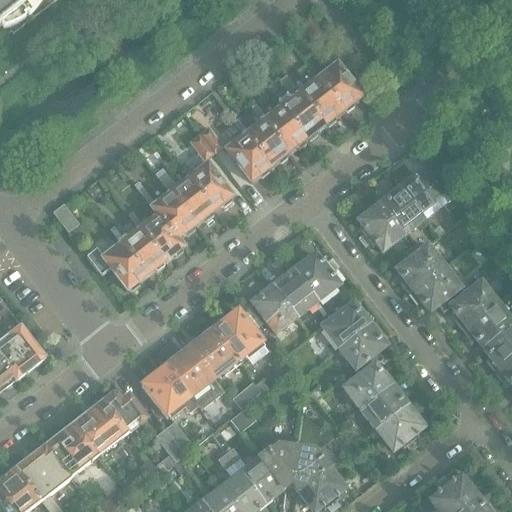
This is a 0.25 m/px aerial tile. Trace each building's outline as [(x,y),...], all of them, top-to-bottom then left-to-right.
[(0,0),(0,37),(3,37),(7,35),(10,33),(12,36),(57,0),(0,0)] [(313,45),(323,38),(308,18),(299,26),(313,45)] [(267,54),(274,63),(282,57),(275,48),(267,54)] [(354,103),(361,97),(337,66),(318,82),(342,112),(344,111),(348,113),(355,107),(354,103)] [(288,102),(297,95),(284,78),(277,84),(287,95),(284,97),(288,102)] [(318,82),(300,96),(323,126),(328,128),(334,123),(334,118),(342,112),(318,82)] [(297,98),(281,111),(303,138),(305,140),(310,142),(317,137),(315,133),(315,132),(321,127),(322,127),(323,126),(300,96),(297,98)] [(259,120),(263,117),(255,107),(251,110),(259,120)] [(305,140),(303,137),(281,111),(263,125),(286,154),(294,149),(299,151),(305,146),(304,141),(305,140)] [(240,135),(244,132),(236,121),(232,124),(240,135)] [(288,159),(286,154),(263,125),(244,140),(270,173),(269,168),(277,162),(281,164),(288,159)] [(209,132),(200,139),(213,156),(223,149),(209,132)] [(199,156),(184,167),(194,179),(189,183),(189,184),(210,212),(218,207),(219,207),(222,209),(229,203),(229,198),(231,197),(205,163),(212,157),(213,156),(200,139),(191,146),(199,156)] [(263,178),(270,173),(244,140),(226,154),(249,184),(259,176),(263,178)] [(177,193),(172,187),(161,172),(154,177),(158,181),(170,198),(193,226),(200,220),(204,222),(211,217),(210,213),(210,212),(189,183),(177,193)] [(398,187),(397,188),(423,221),(441,207),(446,214),(455,207),(448,198),(450,197),(431,174),(430,175),(425,179),(419,183),(416,179),(413,181),(411,178),(410,177),(410,179),(399,188),(398,187)] [(137,185),(134,187),(148,205),(151,203),(137,185)] [(403,237),(423,221),(397,188),(396,189),(397,189),(387,197),(385,196),(385,197),(386,198),(389,201),(385,203),(388,207),(383,211),(403,237)] [(193,226),(170,198),(153,211),(158,219),(174,240),(180,235),(185,237),(192,231),(191,227),(193,226)] [(380,208),(380,207),(358,224),(364,231),(360,234),(363,238),(359,241),(359,242),(360,241),(364,246),(363,248),(364,249),(369,245),(372,249),(376,247),(381,254),(403,237),(383,211),(382,212),(380,208)] [(77,229),(62,210),(62,209),(52,217),(67,236),(77,229)] [(131,215),(127,218),(134,227),(138,225),(131,215)] [(174,240),(158,219),(139,233),(162,263),(168,257),(173,259),(179,254),(179,250),(180,248),(174,240)] [(435,241),(442,235),(436,228),(429,233),(435,241)] [(123,236),(120,239),(112,229),(109,232),(121,248),(120,248),(144,277),(150,272),(154,274),(161,268),(160,264),(162,263),(139,233),(128,242),(123,236)] [(418,243),(412,248),(417,255),(423,250),(418,243)] [(135,283),(144,277),(120,248),(103,261),(97,253),(87,261),(100,278),(107,272),(115,282),(123,293),(124,292),(128,293),(136,288),(135,283)] [(410,260),(417,255),(412,248),(405,254),(410,260)] [(408,297),(443,270),(428,249),(425,252),(423,250),(417,255),(410,260),(395,272),(396,273),(402,269),(406,275),(402,278),(405,282),(401,284),(399,284),(399,286),(401,286),(407,295),(408,297)] [(324,262),(320,265),(314,258),(292,275),(293,276),(294,276),(296,279),(316,304),(337,287),(332,281),(336,278),(333,274),(338,270),(337,269),(336,270),(332,264),(333,263),(332,262),(327,266),(324,262)] [(449,300),(460,291),(443,270),(408,297),(409,298),(409,297),(416,305),(416,307),(417,307),(418,306),(421,303),(424,306),(428,303),(433,309),(430,311),(430,310),(428,311),(429,312),(427,313),(428,314),(436,308),(442,315),(449,310),(450,311),(451,309),(454,306),(449,300)] [(481,274),(476,278),(481,285),(486,281),(483,276),(481,274)] [(284,282),(281,279),(282,278),(281,278),(280,280),(271,287),(271,286),(270,287),(295,320),(313,307),(321,318),(325,315),(316,304),(296,279),(290,283),(287,280),(284,282)] [(476,278),(468,284),(473,291),(481,285),(476,278)] [(460,291),(449,300),(454,306),(459,313),(456,314),(456,319),(454,321),(453,321),(453,323),(455,323),(462,331),(462,332),(461,332),(462,333),(497,305),(481,285),(473,291),(465,298),(460,291)] [(274,336),(295,320),(270,287),(269,287),(270,288),(260,295),(259,295),(259,296),(260,296),(262,299),(259,302),(262,305),(255,310),(253,307),(253,306),(253,305),(251,307),(274,336)] [(511,324),(497,305),(462,333),(464,336),(464,335),(471,344),(471,345),(473,345),(473,343),(475,342),(478,345),(481,342),(484,346),(488,343),(489,344),(490,345),(511,327),(511,324)] [(330,322),(320,330),(321,331),(338,352),(371,325),(372,324),(371,323),(370,324),(363,314),(363,313),(362,313),(362,314),(358,317),(356,313),(352,316),(347,310),(351,307),(351,308),(352,307),(351,306),(330,322)] [(252,316),(251,317),(246,311),(244,313),(257,330),(261,327),(252,316)] [(213,331),(213,332),(238,364),(244,359),(249,366),(265,354),(235,315),(233,316),(230,316),(223,322),(222,324),(213,331)] [(380,337),(380,335),(378,334),(371,325),(338,352),(353,372),(364,363),(370,371),(372,369),(381,362),(375,355),(379,352),(374,345),(378,342),(376,339),(379,337),(380,337)] [(44,359),(37,350),(18,327),(0,340),(0,363),(14,381),(15,380),(16,381),(28,372),(25,369),(28,366),(31,369),(44,359)] [(494,374),(511,360),(511,327),(490,345),(493,349),(489,352),(491,355),(487,358),(490,362),(488,363),(486,363),(486,365),(488,365),(494,372),(493,373),(494,374)] [(200,342),(189,351),(202,368),(213,383),(237,365),(238,364),(213,332),(212,332),(208,333),(201,339),(200,342)] [(165,369),(164,369),(190,401),(189,401),(191,404),(192,403),(197,409),(197,410),(200,413),(223,395),(213,383),(202,368),(189,351),(188,351),(176,360),(173,359),(165,365),(165,368),(165,369)] [(511,360),(494,374),(495,376),(496,375),(502,384),(502,385),(504,385),(504,384),(506,382),(508,385),(511,382),(511,360)] [(0,391),(1,391),(0,390),(0,387),(2,386),(4,389),(14,381),(0,363),(0,391)] [(344,390),(360,411),(393,386),(392,385),(384,376),(384,374),(383,374),(382,376),(379,378),(372,369),(370,371),(364,363),(353,372),(355,375),(347,381),(351,385),(344,390)] [(189,401),(190,401),(164,369),(155,377),(151,377),(144,382),(143,385),(141,387),(166,419),(183,406),(185,409),(183,410),(188,416),(197,410),(197,409),(192,403),(191,404),(189,401)] [(263,395),(267,392),(260,383),(256,387),(263,395)] [(393,387),(394,386),(393,386),(360,411),(376,431),(400,412),(395,406),(399,403),(397,400),(401,397),(402,396),(400,396),(393,387)] [(313,403),(321,397),(316,391),(309,397),(313,403)] [(147,420),(146,420),(128,396),(120,401),(116,396),(111,397),(102,404),(127,435),(147,420)] [(239,396),(232,402),(240,412),(248,406),(239,396)] [(84,418),(73,426),(98,458),(101,462),(102,462),(112,454),(121,448),(117,443),(127,435),(102,404),(91,413),(93,416),(86,421),(84,418)] [(415,436),(423,430),(405,407),(402,410),(403,410),(400,412),(376,431),(393,453),(400,448),(403,452),(407,449),(410,453),(411,452),(410,451),(415,447),(416,448),(417,447),(414,443),(418,440),(415,436)] [(238,417),(230,423),(239,436),(247,430),(238,417)] [(54,439),(43,448),(44,449),(68,480),(69,480),(98,458),(73,426),(72,425),(60,435),(62,437),(56,442),(54,439)] [(166,431),(165,432),(185,457),(190,452),(193,450),(174,425),(166,431)] [(169,457),(153,469),(156,473),(159,477),(172,466),(179,461),(181,460),(185,457),(165,432),(162,435),(155,439),(169,457)] [(294,448),(295,441),(273,438),(259,449),(265,457),(258,462),(281,490),(285,487),(285,484),(288,485),(289,485),(294,448)] [(351,451),(358,446),(353,439),(346,444),(351,451)] [(344,456),(351,451),(346,444),(339,450),(344,456)] [(368,459),(364,453),(358,446),(351,451),(362,464),(368,459)] [(311,454),(312,450),(294,448),(289,485),(290,485),(290,484),(294,485),(293,490),(296,493),(326,470),(318,460),(317,461),(312,455),(311,454)] [(29,465),(17,475),(38,502),(46,511),(58,511),(47,497),(51,494),(68,480),(44,449),(32,458),(35,461),(29,465)] [(362,464),(351,451),(344,456),(355,470),(362,464)] [(231,452),(224,457),(232,467),(239,462),(231,452)] [(224,457),(216,463),(224,473),(232,467),(224,457)] [(179,461),(172,466),(173,467),(179,475),(186,470),(179,461)] [(281,490),(258,462),(239,477),(261,505),(264,503),(268,502),(269,504),(271,502),(269,500),(281,490)] [(148,463),(119,485),(130,499),(130,498),(133,496),(153,481),(158,477),(159,477),(156,473),(153,469),(148,463)] [(342,491),(327,471),(326,470),(296,493),(310,511),(314,511),(319,509),(321,511),(323,511),(326,510),(328,511),(330,511),(335,507),(335,508),(337,507),(334,504),(338,501),(335,497),(342,491)] [(25,511),(38,502),(17,475),(14,471),(0,481),(0,511),(25,511)] [(158,477),(153,481),(160,491),(166,487),(158,477)] [(261,505),(239,477),(220,491),(236,511),(254,511),(255,511),(257,508),(261,505)] [(437,511),(461,511),(476,500),(460,479),(453,485),(450,481),(446,484),(443,481),(442,481),(443,482),(437,486),(436,485),(435,486),(438,490),(435,493),(438,497),(430,503),(437,511)] [(236,511),(220,491),(208,500),(206,498),(199,503),(206,511),(236,511)] [(476,500),(461,511),(488,511),(487,510),(487,508),(486,508),(486,509),(482,511),(480,509),(476,511),(471,506),(475,503),(475,504),(478,502),(476,500)] [(104,502),(93,510),(94,511),(111,511),(112,511),(104,502)] [(206,511),(199,503),(191,509),(193,511),(192,511),(206,511)]
